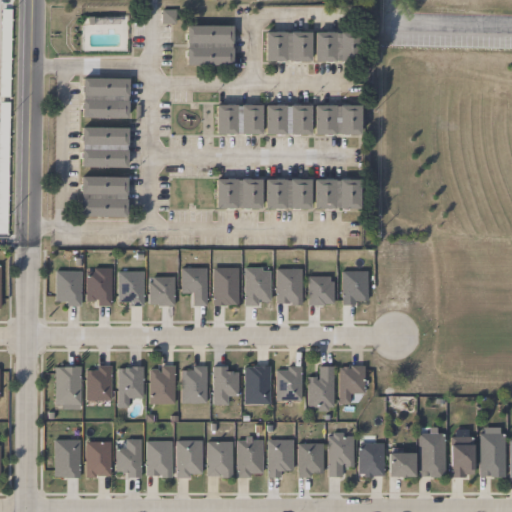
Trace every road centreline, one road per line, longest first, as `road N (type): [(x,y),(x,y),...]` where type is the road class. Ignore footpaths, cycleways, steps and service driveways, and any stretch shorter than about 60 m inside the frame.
road 1 (tertiary): [(29,0),(26,511)]
road 2 (residential): [(511,508),(26,508)]
road 3 (residential): [(26,334),(392,337)]
